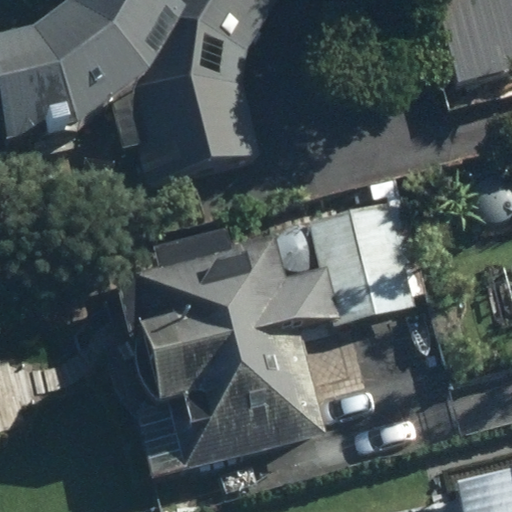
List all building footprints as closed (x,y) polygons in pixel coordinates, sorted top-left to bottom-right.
[(58,161),(75,155),(108,131),(118,166),(132,162),(142,198),(252,166),(233,101),(242,68),(281,0),(161,0),(149,20),(113,0),(83,0),(65,32),(32,57),(0,66),(0,166),(3,177),(39,166),(44,181),(63,174),(58,161)] [(435,19),(456,98),(506,86),(505,81),(511,79),(511,31),(504,1),(435,19)] [(179,495),(322,455),(295,356),(429,318),(399,209),(304,235),(308,246),(226,268),(222,251),(150,271),(156,291),(110,304),(143,424),(148,423),(154,439),(163,437),(179,495)] [(67,325),(72,350),(99,344),(93,318),(67,325)] [(511,511),(511,483),(453,497),(456,511),(511,511)]
